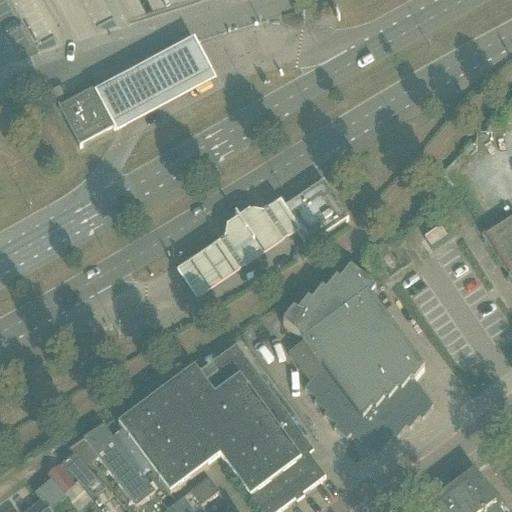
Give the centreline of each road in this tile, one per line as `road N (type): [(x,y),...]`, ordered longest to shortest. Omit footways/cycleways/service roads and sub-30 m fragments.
road 1 (primary): [(0,334),(511,36)]
road 2 (primary): [(463,0),(0,259)]
road 3 (unclassified): [(284,0),(0,90)]
road 4 (residential): [(379,511),(511,412)]
